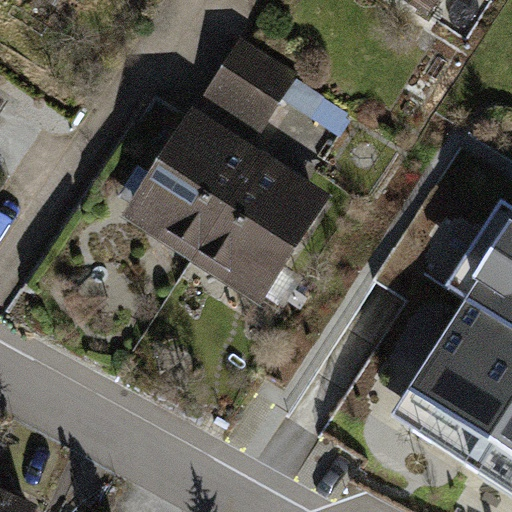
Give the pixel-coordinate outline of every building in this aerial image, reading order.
[(41,0),(66,15),(74,0),(41,0)] [(396,0),(441,26),(456,0),(396,0)] [(245,54),(212,111),(268,143),(301,87),(245,54)] [(0,108),(0,131),(10,115),(0,108)] [(203,268),(267,165),(197,121),(133,225),(203,268)] [(272,311),(336,208),(267,165),(203,268),(272,311)] [(511,209),(505,205),(453,289),(469,299),(396,417),(511,488),(511,209)] [(0,511),(44,511),(45,511),(0,492),(0,511)]
